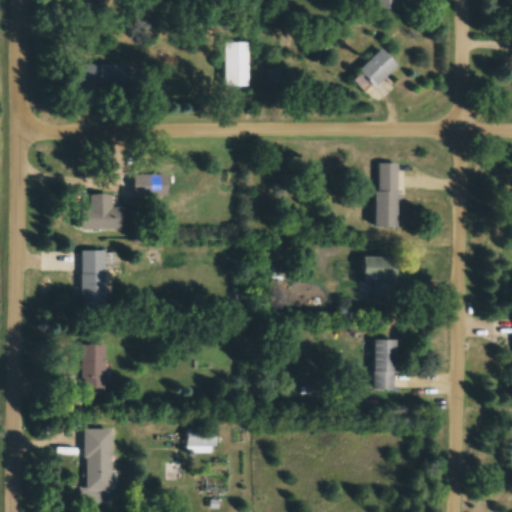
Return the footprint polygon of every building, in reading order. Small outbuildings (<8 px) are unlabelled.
[(397,0),(375,0),(375,11),(398,11),(397,0)] [(224,87),(248,87),(248,43),(224,43),(224,87)] [(358,72),(361,76),(356,81),(365,89),(370,84),(375,88),(398,66),(381,49),(358,72)] [(83,88),(129,88),(129,66),(83,66),(83,88)] [(284,71),(267,71),(267,87),(284,87),(284,71)] [(376,229),(397,229),(397,164),(376,164),(376,229)] [(134,197),(168,197),(168,176),(134,176),(134,197)] [(81,209),(81,231),(121,231),(121,209),(112,209),(112,196),(89,196),(89,209),(81,209)] [(81,252),(81,311),(105,311),(105,252),(81,252)] [(396,259),(363,259),(363,282),(372,282),(372,298),(396,298),(396,259)] [(395,342),(374,342),(374,391),(395,391),(395,342)] [(81,396),(105,396),(105,347),(81,347),(81,396)] [(186,454),(215,454),(215,430),(186,430),(186,454)] [(78,451),(97,451),(97,434),(78,434),(78,451)] [(80,490),(80,504),(112,504),(111,454),(86,455),(86,490),(80,490)]
